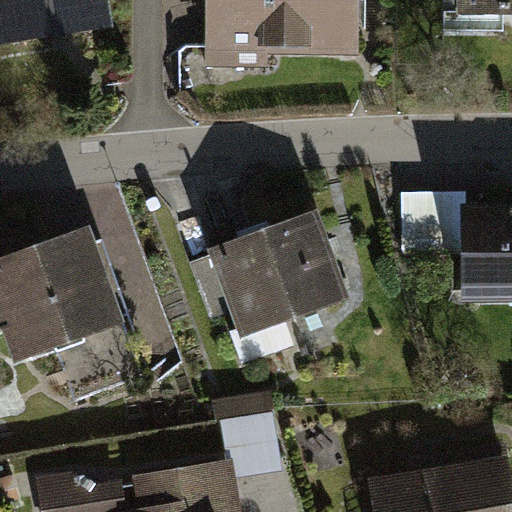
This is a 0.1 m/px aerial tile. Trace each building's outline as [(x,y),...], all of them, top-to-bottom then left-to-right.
[(0,0),(0,49),(114,34),(109,0),(0,0)] [(353,0),(210,0),(209,77),(269,77),(269,60),(353,61),(353,0)] [(511,0),(456,0),(457,18),(511,17),(511,0)] [(511,208),(457,209),(457,305),(511,304),(511,208)] [(313,219),(218,254),(251,343),(347,307),(313,219)] [(91,234),(0,266),(0,333),(12,367),(60,350),(67,370),(123,350),(117,333),(125,330),(91,234)] [(408,477),(367,483),(371,511),(509,511),(500,449),(406,463),(408,477)] [(244,511),(238,466),(146,480),(139,481),(143,511),(244,511)] [(82,471),(50,477),(40,480),(46,511),(127,511),(121,480),(85,488),(82,471)]
